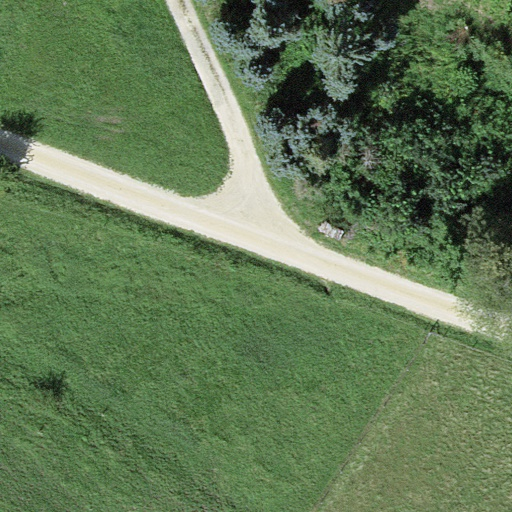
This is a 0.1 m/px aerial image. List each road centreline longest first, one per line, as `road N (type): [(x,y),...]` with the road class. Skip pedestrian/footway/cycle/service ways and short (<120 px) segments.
road 1 (track): [(0,148),(511,331)]
road 2 (track): [(239,236),(245,183),(225,111),(176,0)]
road 3 (track): [(362,0),(511,79)]
